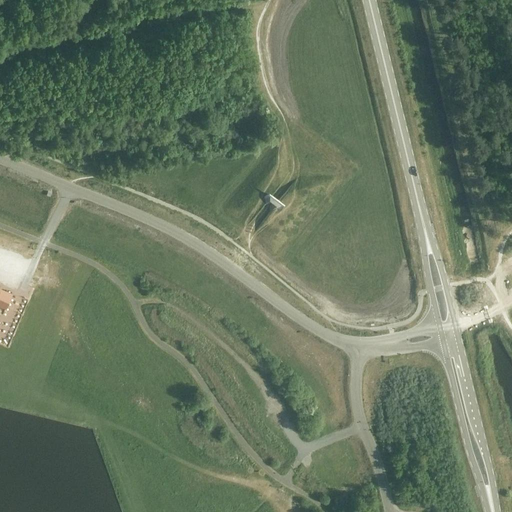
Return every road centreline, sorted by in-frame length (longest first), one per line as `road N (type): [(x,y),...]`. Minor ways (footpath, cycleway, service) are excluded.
road 1 (tertiary): [(0,159),(143,215),(194,241),(297,318),(365,345)]
road 2 (primary): [(447,331),(368,0)]
road 3 (primary): [(490,511),(447,331)]
road 4 (unclassified): [(389,511),(355,408),(365,345)]
